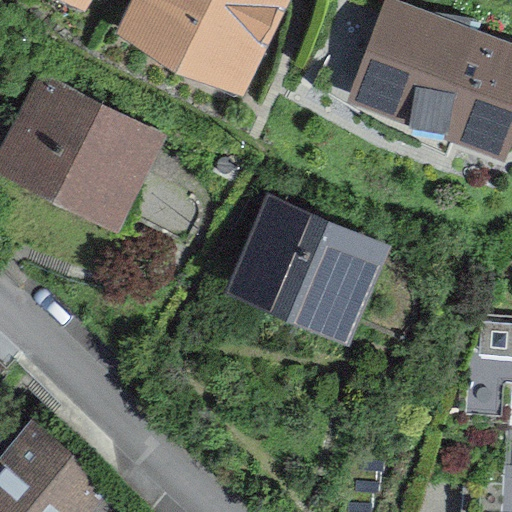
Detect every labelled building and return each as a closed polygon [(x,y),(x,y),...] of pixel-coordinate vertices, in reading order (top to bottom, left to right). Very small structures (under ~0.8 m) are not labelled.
[(290,0),(132,0),(124,19),(251,81),(290,0)] [(308,89),(449,142),(456,125),(511,145),(511,33),(422,0),(385,0),(361,64),(330,52),(308,89)] [(168,126),(38,65),(0,146),(0,162),(124,220),(168,126)] [(397,236),(269,183),(230,275),(358,328),(397,236)] [(511,305),(491,304),(489,344),(511,345),(511,305)] [(89,511),(115,482),(35,412),(0,451),(0,496),(18,511),(89,511)] [(377,511),(390,470),(358,460),(342,511),(377,511)]
